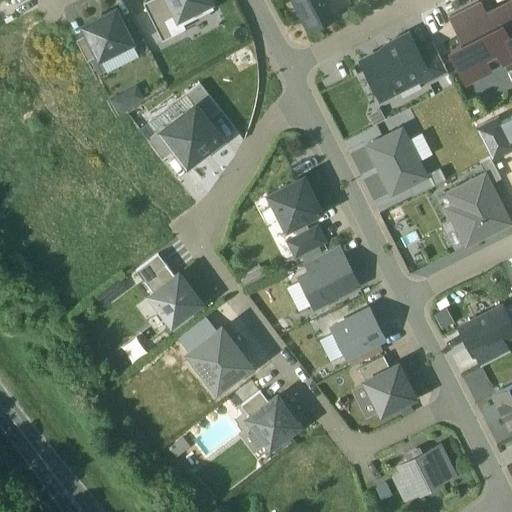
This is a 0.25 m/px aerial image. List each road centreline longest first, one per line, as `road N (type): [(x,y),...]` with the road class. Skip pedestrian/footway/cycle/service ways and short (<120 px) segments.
road 1 (residential): [(457,402),(354,449),(192,236),(280,112),(306,102)]
road 2 (residential): [(403,296),(306,102)]
road 3 (residential): [(426,0),(290,68)]
road 4 (secondary): [(81,511),(0,404)]
road 5 (residential): [(511,242),(403,296)]
